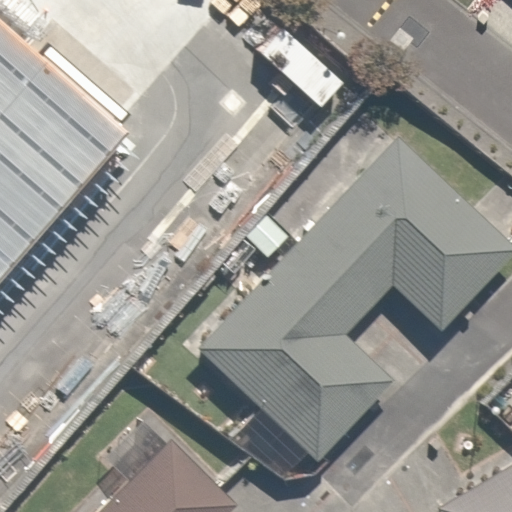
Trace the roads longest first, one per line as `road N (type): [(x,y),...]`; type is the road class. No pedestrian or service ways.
road 1 (residential): [(353,484),(511,320)]
road 2 (residential): [(511,94),(394,0)]
